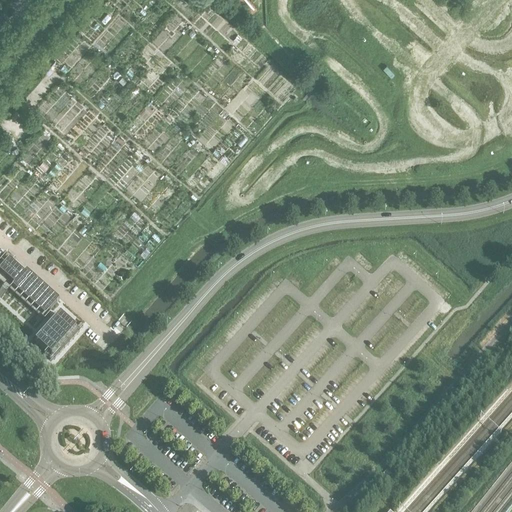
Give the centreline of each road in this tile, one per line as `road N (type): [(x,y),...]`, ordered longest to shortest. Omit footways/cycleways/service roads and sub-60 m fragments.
road 1 (secondary): [(130,379),(222,276),(273,240),(323,224),(451,215),(511,201)]
road 2 (residential): [(114,340),(0,237)]
